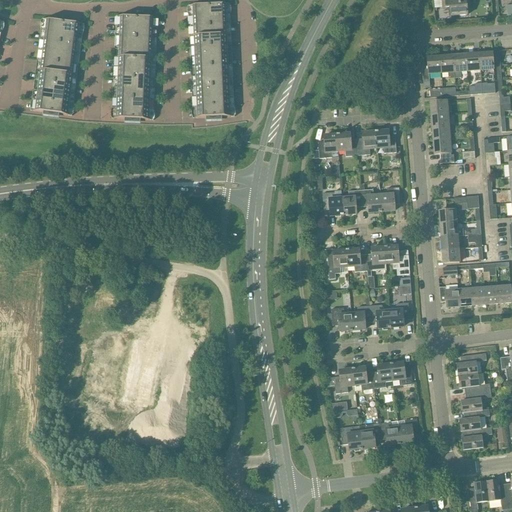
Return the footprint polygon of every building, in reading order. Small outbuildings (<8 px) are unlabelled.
[(434,0),(435,9),(443,8),(450,7),(450,18),(468,16),(466,0),(434,0)] [(193,17),(209,16),(209,5),(202,6),(202,3),(197,5),(197,6),(193,6),(193,17)] [(209,5),(209,16),(225,15),(225,5),(221,5),(220,3),(215,4),(215,5),(209,5)] [(120,27),(136,28),(137,17),(130,17),(130,15),(125,16),(125,17),(121,17),(120,27)] [(226,25),(225,15),(209,16),(210,26),(226,25)] [(137,17),(136,28),(152,29),(153,18),(148,18),(149,16),(143,17),(143,18),(137,17)] [(210,26),(209,16),(193,17),(194,27),(210,26)] [(46,31),(62,33),(63,22),(57,21),(57,19),(52,20),(51,21),(47,20),(46,31)] [(63,22),(62,33),(78,35),(79,24),(75,24),(75,21),(70,22),(69,23),(63,22)] [(226,25),(210,26),(210,36),(226,36),(226,25)] [(210,26),(194,27),(194,37),(210,36),(210,26)] [(136,38),(136,28),(120,27),(120,38),(136,38)] [(152,39),(152,29),(136,28),(136,38),(152,39)] [(60,43),(62,33),(46,31),(44,41),(60,43)] [(76,45),(78,35),(62,33),(60,43),(76,45)] [(211,46),(210,36),(194,37),(195,47),(211,46)] [(227,46),(226,36),(210,36),(211,46),(227,46)] [(136,38),(120,38),(119,48),(136,48),(136,38)] [(152,39),(136,38),(136,48),(152,49),(152,39)] [(60,43),(44,41),(43,51),(59,53),(60,43)] [(76,45),(60,43),(59,53),(75,55),(76,45)] [(211,46),(195,47),(195,57),(211,57),(211,46)] [(227,46),(211,46),(211,57),(227,56),(227,46)] [(135,59),(136,48),(119,48),(119,58),(135,59)] [(151,59),(152,49),(136,48),(135,59),(151,59)] [(43,51),(42,61),(58,63),(59,53),(43,51)] [(58,63),(74,65),(75,55),(59,53),(58,63)] [(479,54),(467,55),(468,72),(481,71),(479,54)] [(479,54),(481,71),(494,70),(493,54),(479,54)] [(468,72),(467,55),(454,56),(455,73),(455,78),(461,78),(461,73),(468,72)] [(212,67),(228,66),(227,56),(211,57),(212,67)] [(454,56),(441,57),(443,74),(448,73),(449,79),(455,78),(455,73),(454,56)] [(195,57),(195,68),(212,67),(211,57),(195,57)] [(429,75),(443,74),(441,57),(428,58),(428,67),(422,68),(423,81),(430,81),(429,75)] [(119,58),(119,68),(135,69),(135,59),(119,58)] [(135,69),(151,70),(151,59),(135,59),(135,69)] [(57,73),(58,63),(42,61),(41,71),(57,73)] [(74,65),(58,63),(57,73),(73,75),(74,65)] [(228,66),(212,67),(212,77),(228,76),(228,66)] [(212,77),(212,67),(195,68),(196,78),(212,77)] [(134,79),(135,69),(119,68),(118,78),(134,79)] [(151,70),(135,69),(134,79),(150,80),(151,70)] [(55,83),(57,73),(41,71),(39,81),(55,83)] [(73,75),(57,73),(55,83),(71,85),(73,75)] [(228,76),(212,77),(212,87),(229,87),(228,76)] [(212,87),(212,77),(196,78),(196,88),(212,87)] [(134,79),(118,78),(118,89),(134,89),(134,79)] [(150,90),(150,80),(134,79),(134,89),(150,90)] [(54,93),(55,83),(39,81),(38,91),(54,93)] [(71,85),(55,83),(54,93),(70,95),(71,85)] [(470,92),(470,96),(482,95),(482,91),(482,84),(475,85),(475,92),(470,92)] [(213,97),(212,87),(196,88),(197,98),(213,97)] [(229,87),(212,87),(213,97),(229,97),(229,87)] [(133,99),(134,89),(118,89),(117,99),(133,99)] [(150,90),(134,89),(133,99),(150,100),(150,90)] [(431,98),(444,97),(444,94),(443,94),(443,89),(430,90),(431,98)] [(53,103),(54,93),(38,91),(37,101),(53,103)] [(500,105),(510,105),(510,98),(503,98),(503,92),(499,93),(500,105)] [(70,95),(54,93),(53,103),(69,105),(70,95)] [(213,108),(213,97),(197,98),(197,108),(213,108)] [(229,97),(213,97),(213,108),(229,107),(229,97)] [(133,110),(133,99),(117,99),(117,109),(133,110)] [(150,100),(133,99),(133,110),(149,110),(150,100)] [(51,118),(53,103),(37,101),(35,112),(43,113),(43,117),(51,118)] [(431,103),(432,117),(448,115),(447,102),(431,103)] [(67,116),(69,105),(53,103),(51,118),(59,119),(60,115),(67,116)] [(510,105),(500,105),(501,118),(505,118),(505,112),(511,112),(510,105)] [(230,118),(229,107),(213,108),(214,122),(222,122),(222,118),(230,118)] [(213,108),(197,108),(198,119),(206,119),(206,123),(214,122),(213,108)] [(132,124),(133,110),(117,109),(116,120),(124,120),(124,124),(132,124)] [(149,110),(133,110),(132,124),(141,125),(141,121),(149,121),(149,110)] [(432,117),(433,129),(449,128),(448,115),(432,117)] [(433,129),(434,142),(450,141),(449,128),(433,129)] [(375,133),(376,149),(383,149),(384,155),(396,154),(395,137),(388,138),(388,132),(375,133)] [(369,150),(376,149),(375,133),(362,134),(362,140),(356,140),(357,157),(370,156),(369,150)] [(345,158),(357,157),(356,140),(350,141),(350,135),(337,136),(338,152),(345,152),(345,158)] [(331,153),(338,152),(337,136),(324,137),(324,143),(318,143),(319,160),(332,159),(331,153)] [(488,140),(484,141),(485,154),(494,153),(494,144),(500,143),(499,139),(488,139),(488,140)] [(450,141),(434,142),(435,156),(440,155),(441,164),(454,163),(454,156),(451,156),(450,141)] [(486,154),(487,167),(490,167),(497,166),(496,153),(489,153),(489,154),(486,154)] [(387,196),(380,197),(381,213),(395,211),(394,206),(400,205),(399,189),(387,190),(387,196)] [(373,191),(360,192),(362,208),(368,208),(368,214),(381,213),(380,197),(373,197),(373,191)] [(362,208),(360,192),(348,193),(349,199),(342,200),(343,216),(356,214),(356,209),(362,208)] [(330,217),(343,216),(342,200),(341,194),(335,194),(322,195),(324,211),(330,211),(330,217)] [(493,205),(489,206),(490,221),(495,220),(497,220),(496,205),(493,205)] [(439,212),(440,225),(457,224),(456,211),(439,212)] [(472,236),(481,235),(480,222),(477,222),(477,230),(472,231),(472,236)] [(457,224),(440,225),(441,238),(458,237),(464,237),(463,230),(457,230),(457,224)] [(482,248),(481,235),(472,236),(468,237),(469,243),(474,243),(476,244),(476,248),(478,248),(482,248)] [(441,238),(442,251),(459,250),(458,237),(441,238)] [(398,248),(385,249),(386,265),(393,264),(394,270),(397,270),(397,277),(410,276),(408,252),(398,252),(398,248)] [(372,255),(366,256),(367,273),(368,277),(371,277),(371,272),(372,272),(380,272),(386,271),(386,265),(385,249),(371,250),(372,255)] [(460,263),(459,250),(442,251),(443,264),(460,263)] [(359,251),(346,252),(348,268),(355,267),(355,274),(367,273),(366,256),(360,256),(359,251)] [(334,258),(328,259),(329,276),(330,280),(336,280),(335,275),(336,275),(342,275),(348,274),(348,268),(346,252),(333,253),(334,258)] [(496,269),(496,264),(483,266),(483,270),(484,281),(490,281),(489,276),(496,276),(496,269)] [(458,276),(458,272),(457,272),(457,268),(443,268),(444,277),(458,276)] [(460,307),(473,306),(472,290),(471,290),(471,284),(465,284),(465,291),(459,291),(460,307)] [(411,287),(399,288),(400,296),(411,295),(411,287)] [(511,301),(511,287),(498,288),(499,305),(511,303),(511,301)] [(447,308),(460,307),(459,291),(446,292),(446,288),(440,288),(441,303),(447,303),(447,308)] [(486,305),(499,305),(498,288),(485,289),(486,305)] [(473,306),(486,305),(485,289),(472,290),(473,306)] [(76,354),(70,396),(111,403),(110,412),(117,413),(130,331),(111,328),(116,297),(86,293),(83,308),(101,311),(99,325),(93,325),(91,341),(88,340),(85,355),(76,354)] [(397,311),(390,312),(392,328),(405,327),(405,321),(411,321),(409,305),(397,305),(397,311)] [(383,306),(370,307),(372,324),(378,323),(378,329),(392,328),(390,312),(383,313),(383,306)] [(366,324),(372,324),(370,307),(358,308),(359,314),(352,315),(353,331),(366,330),(366,324)] [(333,314),(328,315),(328,327),(334,326),(334,327),(340,326),(340,332),(353,331),(352,315),(345,315),(345,309),(333,310),(333,314)] [(511,351),(509,352),(510,357),(501,358),(502,370),(505,370),(507,383),(511,382),(511,351)] [(455,364),(457,377),(476,375),(475,363),(486,361),(485,354),(459,358),(460,364),(455,364)] [(403,364),(390,366),(392,382),(399,381),(400,387),(412,385),(410,369),(404,370),(403,364)] [(372,374),(374,390),(386,389),(385,383),(392,382),(390,366),(376,367),(377,373),(372,374)] [(365,369),(352,370),(354,386),(355,392),(361,392),(374,390),(372,374),(365,374),(365,369)] [(333,378),(328,379),(330,388),(335,388),(335,395),(348,393),(347,387),(354,386),(352,370),(339,372),(340,377),(333,378)] [(464,395),(489,391),(489,385),(478,386),(476,375),(457,377),(458,389),(463,389),(464,395)] [(490,398),(489,391),(464,395),(465,401),(460,401),(461,414),(462,414),(462,413),(481,411),(479,399),(490,398)] [(336,420),(359,416),(358,409),(335,412),(336,420)] [(462,413),(462,414),(463,420),(458,420),(460,433),(465,432),(480,430),(478,418),(489,417),(488,410),(481,411),(462,413)] [(398,429),(400,445),(413,443),(412,437),(418,437),(416,420),(404,422),(405,428),(398,429)] [(384,424),(378,425),(380,441),(386,441),(387,447),(400,445),(398,429),(391,430),(390,423),(390,422),(389,421),(385,422),(384,423),(384,424)] [(378,425),(360,427),(362,449),(375,448),(374,442),(380,441),(378,425)] [(352,428),(340,430),(342,446),(348,445),(349,451),(362,449),(360,427),(352,428)] [(490,428),(480,430),(465,432),(465,438),(461,439),(462,451),(482,449),(480,437),(491,435),(490,428)] [(500,443),(507,442),(506,428),(498,429),(500,443)] [(498,480),(485,482),(488,502),(500,500),(501,511),(508,510),(504,484),(499,485),(498,480)] [(488,502),(485,482),(473,483),(473,488),(467,489),(469,511),(476,511),(476,503),(488,502)]
